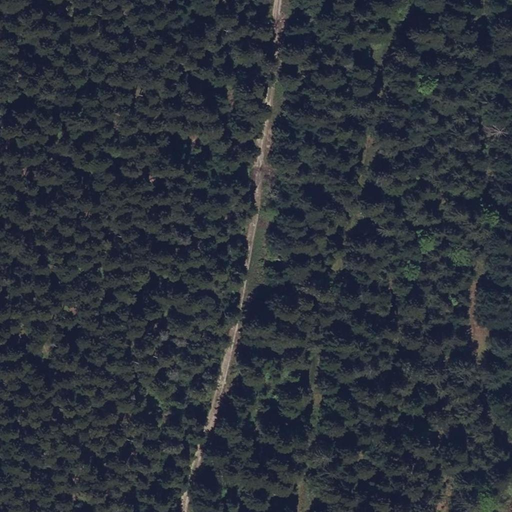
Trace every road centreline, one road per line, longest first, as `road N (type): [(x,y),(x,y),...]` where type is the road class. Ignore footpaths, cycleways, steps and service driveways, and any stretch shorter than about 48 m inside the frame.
road 1 (track): [(282,511),(407,0)]
road 2 (track): [(188,511),(259,145),(277,0)]
road 3 (track): [(475,0),(497,150),(483,384),(511,437)]
